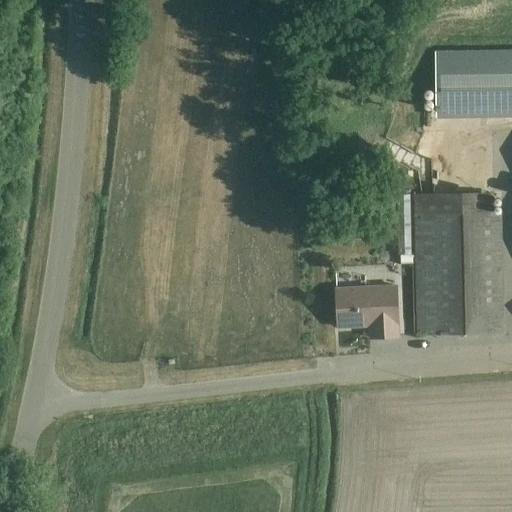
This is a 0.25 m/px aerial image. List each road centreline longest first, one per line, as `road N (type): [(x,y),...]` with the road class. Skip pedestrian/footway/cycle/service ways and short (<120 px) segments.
road 1 (unclassified): [(35,407),(511,360)]
road 2 (unclassified): [(35,407),(68,243),(78,0)]
